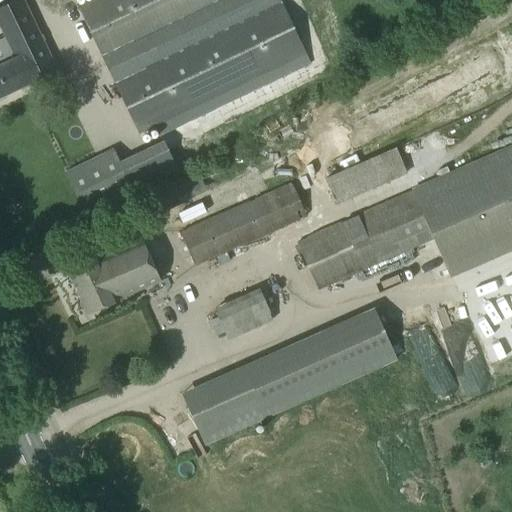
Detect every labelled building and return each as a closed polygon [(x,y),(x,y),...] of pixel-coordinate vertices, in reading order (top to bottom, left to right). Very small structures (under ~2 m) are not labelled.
[(0,29),(14,59),(0,65),(0,96),(26,84),(26,85),(53,72),(19,0),(18,0),(0,8),(0,29)] [(87,0),(75,6),(137,137),(151,131),(155,140),(307,67),(275,0),(87,0)] [(511,147),(296,242),(317,289),(419,244),(421,251),(435,245),(449,275),(511,247),(511,147)] [(395,151),(324,181),(335,205),(405,175),(395,151)] [(129,195),(108,152),(65,172),(86,215),(129,195)] [(183,213),(220,197),(211,177),(175,193),(183,213)] [(290,185),(180,233),(195,266),(305,218),(290,185)] [(139,239),(65,272),(85,315),(116,301),(115,301),(158,282),(139,239)] [(227,339),(271,320),(258,290),(214,309),(227,339)] [(373,312),(182,395),(205,445),(396,363),(373,312)]
